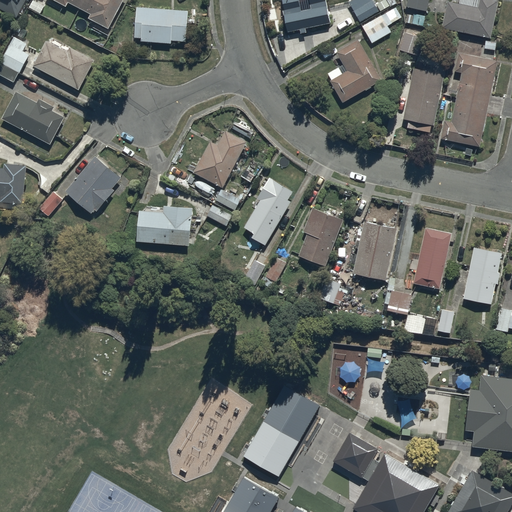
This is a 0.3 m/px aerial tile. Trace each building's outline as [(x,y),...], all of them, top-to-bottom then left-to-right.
[(0,0),(0,9),(17,18),(26,0),(0,0)] [(52,0),(67,8),(69,4),(91,15),(89,20),(110,31),(125,0),(52,0)] [(298,0),(282,0),(287,33),(300,31),(300,35),(307,34),(306,30),(330,25),(325,0),(309,0),(311,10),(301,12),(298,0)] [(379,12),(372,0),(354,11),(362,23),(379,12)] [(427,12),(429,0),(408,0),(407,8),(427,12)] [(460,0),(460,4),(449,2),(443,29),(492,39),(499,2),(490,0),(460,0)] [(403,16),(396,5),(363,25),(373,43),(393,31),(389,25),(403,16)] [(188,12),(138,8),(135,38),(142,39),(141,42),(172,45),(173,41),(185,43),(188,12)] [(423,39),(405,33),(399,51),(417,57),(423,39)] [(27,44),(14,38),(0,63),(0,76),(15,84),(30,55),(23,52),(27,44)] [(359,40),(337,53),(343,64),(327,74),(332,81),(330,82),(343,104),(383,81),(359,40)] [(68,53),(45,41),(32,68),(79,92),(95,62),(70,49),(68,53)] [(499,61),(459,53),(455,72),(462,74),(452,123),(445,122),(441,141),(482,149),(499,61)] [(445,76),(414,70),(404,120),(409,121),(407,129),(430,134),(432,126),(434,126),(445,76)] [(37,104),(16,93),(2,120),(51,145),(65,118),(53,112),(55,108),(39,100),(37,104)] [(248,143),(225,131),(217,148),(209,144),(194,173),(224,189),(248,143)] [(122,179),(95,158),(65,193),(91,215),(95,210),(98,212),(115,192),(113,190),(122,179)] [(4,169),(0,168),(0,198),(2,198),(1,202),(23,204),(26,167),(4,165),(4,169)] [(293,192),(270,179),(241,233),(266,247),(291,203),(288,201),(293,192)] [(241,200),(220,190),(215,200),(236,211),(241,200)] [(63,200),(53,192),(41,206),(51,215),(63,200)] [(232,216),(212,206),(207,217),(227,227),(232,216)] [(190,248),(193,209),(164,207),(164,213),(139,211),(137,243),(190,248)] [(343,221),(313,209),(304,234),(307,235),(299,256),(326,266),(343,221)] [(355,276),(387,281),(397,229),(364,223),(355,276)] [(414,284),(440,290),(452,235),(426,229),(414,284)] [(474,249),(465,300),(492,305),(496,285),(499,285),(501,274),(498,274),(502,254),(474,249)] [(276,281),(286,261),(276,256),(266,275),(276,281)] [(266,267),(255,261),(243,283),(254,289),(266,267)] [(334,305),(341,285),(328,280),(320,299),(334,305)] [(412,296),(392,291),(387,312),(407,316),(412,296)] [(511,308),(499,306),(495,328),(500,329),(499,329),(508,331),(509,327),(511,327),(511,308)] [(454,312),(444,310),(439,333),(450,335),(454,312)] [(478,387),(470,386),(465,429),(472,429),(470,443),(511,447),(511,375),(480,371),(478,387)] [(319,403),(283,382),(242,453),(278,474),(319,403)] [(332,461),(361,477),(377,448),(349,432),(332,461)] [(352,509),(357,511),(422,511),(438,484),(383,453),(352,509)] [(447,511),(506,511),(511,502),(511,491),(472,469),(447,511)] [(267,511),(277,495),(243,476),(224,509),(223,509),(220,511),(302,511),(297,509),(295,511),(267,511)]
